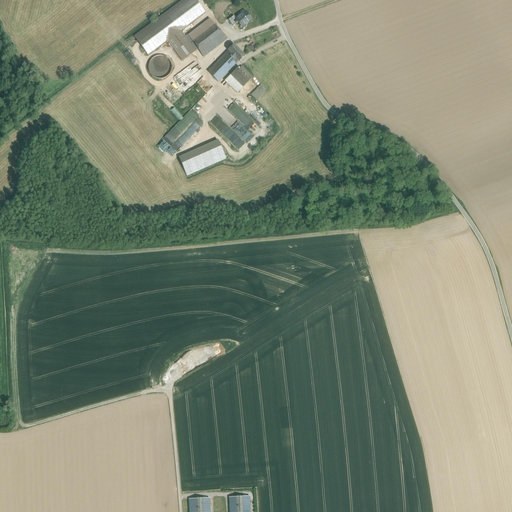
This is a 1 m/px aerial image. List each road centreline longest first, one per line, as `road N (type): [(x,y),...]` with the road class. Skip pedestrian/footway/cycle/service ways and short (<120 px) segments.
road 1 (tertiary): [(511,337),(495,273),(463,208),(418,156),(321,99),(275,0)]
road 2 (track): [(42,284),(13,316),(19,420),(164,390),(180,511)]
